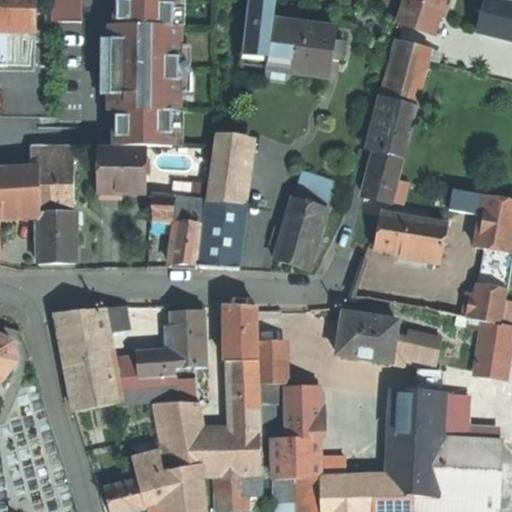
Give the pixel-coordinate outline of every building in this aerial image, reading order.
[(35,0),(0,0),(0,32),(8,33),(35,33),(35,0)] [(52,0),(53,20),(86,19),(85,0),(52,0)] [(174,0),(118,0),(118,28),(112,28),(111,113),(116,113),(116,115),(116,148),(172,148),(173,113),(179,114),(181,29),(173,29),(174,0)] [(249,0),(246,35),(271,38),(273,25),(276,0),(249,0)] [(408,0),(400,25),(411,29),(432,37),(445,0),(408,0)] [(511,0),(485,0),(477,34),(511,42),(511,0)] [(336,32),(273,25),(271,38),(270,52),(294,55),(294,62),(332,66),(334,50),(336,32)] [(271,38),(246,35),(243,56),(269,59),(270,52),(271,38)] [(417,108),(433,52),(401,42),(385,99),(417,108)] [(294,55),(270,52),(269,59),(268,65),(272,71),(287,73),(293,68),(294,62),(294,55)] [(417,108),(385,99),(381,112),(384,129),(381,143),(377,154),(404,161),(405,162),(419,108),(417,108)] [(246,139),(218,136),(209,202),(238,206),(246,139)] [(145,149),(100,149),(100,194),(122,194),(144,195),(145,149)] [(31,169),(73,169),(73,150),(31,150),(31,169)] [(404,161),(377,154),(372,175),(366,197),(392,204),(404,161)] [(31,169),(0,171),(0,216),(39,215),(74,214),(74,206),(75,206),(75,169),(73,169),(31,169)] [(295,202),(327,211),(334,185),(302,177),(295,202)] [(205,203),(155,198),(154,221),(173,224),(177,224),(203,227),(205,203)] [(511,255),(511,203),(486,199),(477,249),(487,251),(511,255)] [(201,268),(239,273),(248,207),(238,206),(209,202),(201,268)] [(319,241),(328,211),(327,211),(295,202),(294,202),(284,234),(280,247),(276,261),(309,272),(319,241)] [(74,214),(39,215),(40,265),(57,264),(75,264),(76,214),(74,214)] [(448,225),(382,214),(379,232),(376,250),(442,261),(448,225)] [(198,269),(203,227),(177,224),(176,234),(173,267),(187,268),(198,269)] [(280,247),(284,234),(276,231),(271,244),(280,247)] [(511,255),(487,251),(481,286),(510,291),(511,280),(511,255)] [(508,304),(510,291),(481,286),(479,296),(470,294),(463,319),(474,321),(484,323),(503,328),(504,324),(508,304)] [(101,311),(106,334),(128,332),(124,308),(101,308),(101,311)] [(239,310),(225,309),(227,363),(230,363),(235,364),(260,364),(259,311),(239,310)] [(101,311),(56,314),(70,388),(112,383),(116,383),(115,381),(111,360),(106,334),(101,311)] [(207,369),(205,313),(188,313),(173,314),(173,332),(174,355),(175,370),(176,370),(207,369)] [(398,322),(345,315),(342,334),(339,356),(392,364),(392,363),(396,337),(398,322)] [(463,319),(450,316),(447,330),(471,335),(474,321),(463,319)] [(511,328),(503,328),(484,323),(482,339),(480,376),(511,378),(511,350),(511,328)] [(408,339),(405,360),(436,362),(441,340),(409,333),(408,339)] [(396,337),(392,363),(404,365),(405,360),(408,339),(396,337)] [(0,384),(3,384),(19,365),(14,346),(0,339),(0,384)] [(261,344),(262,385),(286,385),(287,364),(282,343),(261,344)] [(115,381),(177,375),(176,370),(175,370),(174,355),(170,355),(165,356),(138,358),(134,355),(127,355),(127,359),(111,360),(115,381)] [(262,434),(260,364),(235,364),(237,434),(262,434)] [(112,383),(118,408),(181,400),(177,375),(115,381),(116,383),(112,383)] [(112,383),(70,388),(75,414),(118,408),(112,383)] [(289,440),(320,440),(319,390),(288,390),(289,439),(289,440)] [(393,394),(391,437),(395,437),(442,440),(445,397),(393,394)] [(445,397),(442,440),(465,441),(497,443),(497,434),(465,432),(467,398),(445,397)] [(199,405),(154,405),(166,473),(203,465),(205,465),(202,434),(204,434),(199,405)] [(204,434),(202,434),(205,465),(206,475),(217,475),(247,475),(261,475),(263,475),(262,434),(237,434),(231,434),(204,434)] [(442,440),(395,437),(392,478),(348,479),(320,480),(321,511),(412,511),(412,498),(439,499),(442,440)] [(297,480),(320,480),(320,460),(320,440),(289,440),(289,439),(275,440),(276,481),(297,480)] [(442,440),(439,499),(495,502),(499,503),(502,443),(497,443),(465,441),(442,440)] [(165,474),(161,452),(134,459),(139,482),(161,477),(161,474),(165,474)] [(320,460),(320,480),(348,479),(346,460),(320,460)] [(164,511),(208,511),(203,465),(166,473),(165,474),(161,474),(161,477),(164,504),(164,511)] [(247,475),(217,475),(215,511),(246,511),(250,511),(250,497),(248,497),(247,475)] [(262,497),(261,475),(247,475),(248,497),(250,497),(262,497)] [(132,511),(164,504),(161,477),(139,482),(105,490),(109,503),(110,511),(132,511)] [(297,480),(276,481),(276,504),(298,503),(297,480)] [(321,511),(320,480),(297,480),(298,503),(298,511),(321,511)] [(412,498),(412,511),(494,511),(495,502),(439,499),(412,498)]
